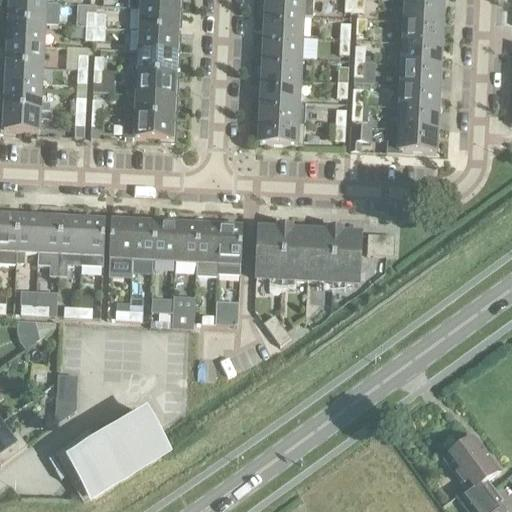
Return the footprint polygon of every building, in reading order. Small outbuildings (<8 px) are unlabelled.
[(48,2),(25,0),(1,0),(1,10),(5,10),(5,20),(46,23),(48,2)] [(129,2),(128,11),(142,12),(182,14),(183,14),(182,13),(182,9),(181,3),(179,3),(178,0),(132,0),(132,2),(129,2)] [(266,0),(266,18),(302,20),(312,20),(313,0),(266,0)] [(345,0),(344,15),(354,16),(354,1),(345,0)] [(364,1),(354,1),(354,16),(363,16),(364,1)] [(406,3),(405,25),(441,27),(442,5),(406,3)] [(142,12),(140,33),(177,35),(178,25),(180,25),(181,20),(182,15),(182,14),(142,12)] [(96,17),(94,17),(86,17),(86,30),(95,31),(96,17)] [(104,17),(96,17),(95,31),(103,31),(104,17)] [(302,20),(266,18),(264,40),(301,41),(302,20)] [(46,23),(5,20),(4,29),(0,29),(0,34),(0,41),(46,44),(46,23)] [(366,23),(357,22),(356,38),(365,38),(366,23)] [(397,24),(396,46),(440,48),(441,27),(405,25),(397,24)] [(349,44),(350,28),(340,28),(340,43),(349,44)] [(95,31),(86,30),(85,44),(95,44),(95,31)] [(71,31),(71,41),(85,42),(85,31),(71,31)] [(103,31),(95,31),(95,44),(103,45),(103,31)] [(177,35),(140,33),(139,55),(180,57),(180,52),(179,46),(177,46),(177,35)] [(301,41),(264,40),(263,61),(300,63),(301,41)] [(46,44),(0,41),(0,53),(3,53),(3,63),(45,66),(46,44)] [(349,44),(340,43),(339,58),(348,59),(349,44)] [(440,48),(396,46),(395,68),(439,70),(440,48)] [(354,65),(364,66),(365,51),(355,50),(354,65)] [(139,55),(138,76),(175,78),(176,68),(178,68),(179,63),(180,58),(180,57),(139,55)] [(78,59),(78,73),(87,74),(88,60),(78,59)] [(94,61),(93,74),(102,75),(103,62),(94,61)] [(300,63),(263,61),(262,82),(299,84),(300,63)] [(0,72),(0,84),(43,87),(45,66),(3,63),(2,72),(0,72)] [(364,66),(354,65),(353,81),(363,81),(364,66)] [(439,70),(395,68),(394,89),(438,91),(439,70)] [(105,71),(105,85),(125,85),(125,71),(105,71)] [(338,86),(347,87),(348,71),(338,71),(338,86)] [(78,73),(77,87),(86,87),(87,74),(78,73)] [(102,75),(93,74),(92,88),(101,88),(102,75)] [(130,89),(130,97),(178,100),(177,100),(177,95),(177,90),(174,89),(175,78),(138,76),(138,89),(130,89)] [(262,82),(261,104),(298,106),(299,84),(262,82)] [(43,87),(0,84),(0,96),(1,97),(0,106),(36,108),(35,114),(50,115),(50,105),(43,105),(43,87)] [(347,87),(338,86),(337,102),(346,102),(347,87)] [(438,91),(394,89),(393,111),(400,111),(437,113),(438,91)] [(352,109),(362,109),(362,94),(353,93),(352,109)] [(130,97),(129,105),(137,105),(136,119),(173,121),(173,111),(175,111),(177,106),(177,101),(178,101),(178,100),(130,97)] [(76,103),(75,116),(85,117),(86,103),(76,103)] [(92,104),(91,117),(100,118),(100,105),(92,104)] [(261,104),(260,126),(297,127),(304,128),(305,128),(306,106),(298,106),(261,104)] [(0,114),(0,131),(11,132),(11,129),(35,130),(35,122),(50,123),(50,115),(35,114),(36,108),(0,106),(0,114)] [(362,109),(352,109),(351,124),(361,124),(362,109)] [(437,113),(400,111),(399,133),(436,135),(437,113)] [(336,114),(336,129),(345,130),(346,114),(336,114)] [(85,117),(75,116),(75,130),(84,131),(85,117)] [(100,118),(91,117),(90,131),(99,131),(100,118)] [(136,119),(127,118),(126,142),(160,144),(159,146),(175,147),(175,138),(174,133),(172,133),(173,121),(136,119)] [(297,127),(260,126),(259,148),(303,150),(304,128),(297,127)] [(345,130),(336,129),(335,145),(344,145),(345,130)] [(351,130),(350,146),(362,147),(372,147),(372,131),(351,130)] [(387,146),(386,158),(402,159),(402,155),(435,157),(436,135),(399,133),(399,146),(387,146)] [(0,215),(0,267),(15,268),(16,256),(18,221),(8,220),(9,216),(0,215)] [(18,221),(16,256),(15,268),(25,268),(26,256),(38,257),(40,218),(28,217),(27,221),(18,221)] [(40,218),(38,257),(37,269),(50,270),(50,281),(58,281),(61,223),(51,222),(52,218),(40,218)] [(61,223),(58,281),(66,282),(67,271),(80,271),(81,259),(83,220),(71,219),(70,223),(61,223)] [(83,220),(81,259),(80,271),(102,273),(105,225),(95,225),(95,221),(83,220)] [(112,226),(110,262),(132,263),(134,223),(134,222),(134,223),(129,223),(124,224),(123,226),(112,226)] [(134,223),(132,263),(131,275),(153,276),(153,264),(155,228),(145,227),(145,225),(140,224),(135,223),(134,223)] [(167,229),(155,228),(153,264),(175,266),(177,225),(177,226),(172,226),(167,227),(167,229)] [(178,225),(177,225),(175,266),(196,267),(198,230),(188,230),(188,228),(183,226),(178,226),(178,225)] [(198,230),(196,267),(196,279),(218,280),(218,278),(218,268),(221,227),(220,227),(220,228),(215,228),(210,229),(210,231),(198,230)] [(221,227),(218,268),(218,278),(240,279),(243,232),(231,232),(231,230),(226,228),(221,228),(221,227)] [(279,230),(279,234),(259,233),(256,283),(282,284),(286,231),(279,230)] [(286,231),(282,284),(308,286),(311,236),(291,235),(291,231),(286,231)] [(311,236),(308,286),(333,287),(337,233),(329,233),(329,237),(311,236)] [(337,233),(333,287),(359,288),(362,238),(341,237),(341,233),(337,233)] [(368,239),(367,260),(394,261),(395,240),(368,239)] [(173,306),(172,333),(193,334),(194,296),(173,295),(173,306)] [(80,304),(79,312),(92,313),(92,305),(80,304)] [(150,325),(150,332),(172,333),(173,306),(151,305),(151,318),(159,319),(159,325),(150,325)] [(117,306),(116,315),(130,316),(130,308),(130,307),(117,306)] [(35,319),(35,310),(21,309),(21,319),(35,319)] [(49,311),(35,310),(35,319),(48,320),(49,311)] [(78,322),(78,312),(64,311),(64,321),(78,322)] [(79,312),(78,312),(78,322),(91,322),(92,313),(79,312)] [(130,316),(116,315),(116,324),(129,325),(130,316)] [(143,316),(130,316),(129,325),(142,326),(143,316)] [(201,319),(201,328),(215,328),(215,319),(205,320),(201,319)] [(215,319),(215,328),(229,329),(229,320),(215,319)] [(275,320),(264,328),(282,352),(293,345),(275,320)] [(36,327),(40,343),(61,328),(36,327)] [(57,379),(56,405),(60,405),(76,406),(77,380),(64,379),(57,379)] [(95,448),(90,439),(88,436),(90,435),(89,434),(55,459),(66,477),(60,482),(60,483),(67,479),(83,505),(167,454),(146,418),(95,448)] [(0,428),(0,469),(27,450),(16,435),(9,440),(0,428)] [(501,475),(475,441),(446,463),(468,493),(471,490),(475,495),(485,486),(501,475)] [(468,493),(458,500),(467,511),(504,511),(485,486),(475,495),(471,490),(468,493)]
